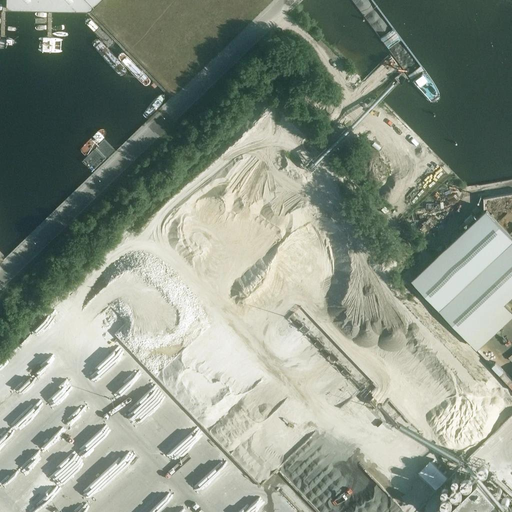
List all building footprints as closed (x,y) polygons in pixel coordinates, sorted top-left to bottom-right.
[(90,10),(100,0),(5,0),(6,9),(90,10)] [(258,32),(254,36),(260,44),(265,40),(258,32)] [(511,294),(511,237),(485,210),(415,276),(478,342),(511,311),(503,303),(511,294)] [(212,363),(239,339),(224,322),(172,369),(185,383),(198,371),(203,376),(215,366),(212,363)] [(454,478),(446,483),(453,492),(461,487),(454,478)] [(510,511),(478,479),(449,507),(453,511),(510,511)]
